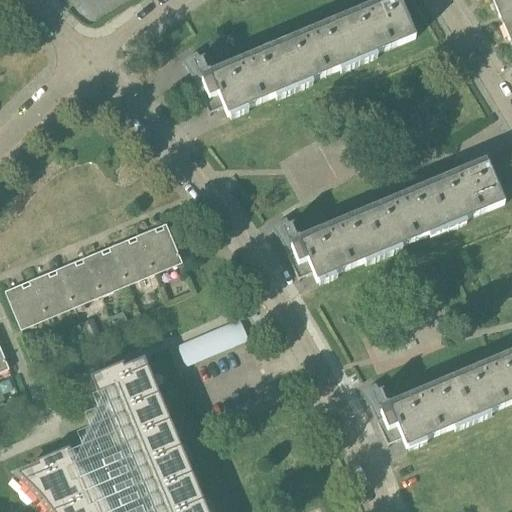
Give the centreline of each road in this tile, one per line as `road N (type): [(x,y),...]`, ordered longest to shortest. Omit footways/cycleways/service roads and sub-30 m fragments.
road 1 (residential): [(385,511),(276,298),(181,165),(87,61)]
road 2 (residential): [(511,124),(435,0)]
road 3 (residential): [(0,152),(87,61)]
